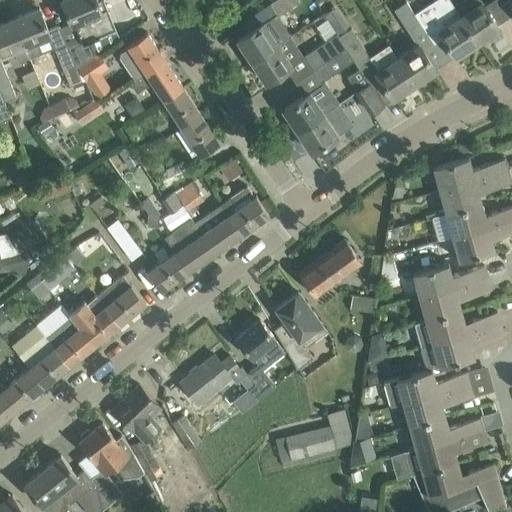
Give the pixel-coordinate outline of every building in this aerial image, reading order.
[(97,0),(62,0),(72,22),(60,27),(70,52),(76,65),(94,53),(89,40),(99,36),(90,15),(102,10),(97,0)] [(279,14),(301,1),(300,0),(273,0),(271,1),(279,14)] [(451,0),(432,0),(414,12),(422,25),(434,42),(443,36),(456,55),(478,41),(474,35),(460,14),(454,4),(451,0)] [(481,0),(461,0),(454,4),(460,14),(474,35),(478,41),(499,27),(497,24),(485,5),(481,0)] [(511,0),(500,0),(510,15),(511,13),(511,0)] [(406,1),(394,9),(397,14),(408,30),(410,33),(422,25),(414,12),(406,1)] [(48,29),(39,7),(13,18),(29,58),(41,53),(37,40),(51,34),(70,85),(82,80),(76,65),(70,52),(60,27),(59,24),(48,29)] [(212,12),(200,19),(206,28),(217,20),(212,12)] [(29,58),(13,18),(0,22),(0,56),(14,50),(19,61),(29,58)] [(254,27),(237,38),(251,60),(257,56),(278,42),(264,21),(254,27)] [(351,27),(338,35),(345,46),(354,60),(369,82),(382,103),(383,103),(393,97),(415,82),(411,76),(398,56),(391,46),(371,59),(351,27)] [(147,31),(128,43),(129,46),(118,53),(135,78),(165,58),(147,31)] [(257,56),(251,60),(266,81),(271,78),(287,67),(296,79),(345,46),(338,35),(337,33),(326,41),(304,55),(291,34),(278,42),(257,56)] [(402,53),(398,56),(411,76),(415,82),(436,68),(419,42),(417,43),(402,53)] [(305,94),(283,108),(297,129),(304,125),(337,102),(324,82),(323,80),(354,60),(345,46),(296,79),(305,94)] [(98,52),(94,54),(94,53),(76,65),(82,80),(86,78),(87,80),(108,67),(98,52)] [(2,58),(0,58),(0,91),(4,101),(16,96),(2,58)] [(164,98),(183,86),(165,58),(135,78),(130,81),(138,93),(153,82),(164,98)] [(361,88),(357,90),(360,95),(371,111),(382,103),(369,82),(361,88)] [(201,114),(183,86),(164,98),(182,126),(197,116),(201,114)] [(74,112),(73,112),(80,123),(103,109),(97,98),(95,99),(74,112)] [(304,125),(297,129),(312,151),(318,147),(338,134),(331,124),(346,115),(337,102),(304,125)] [(201,114),(197,116),(182,126),(201,154),(219,141),(201,114)] [(43,134),(54,127),(48,118),(37,125),(43,134)] [(472,167),(469,155),(433,165),(440,189),(499,172),(508,170),(505,158),(472,167)] [(167,185),(184,176),(177,162),(160,172),(167,185)] [(508,170),(499,172),(440,189),(446,212),(482,202),(478,191),(511,182),(508,170)] [(53,194),(72,188),(67,172),(48,178),(53,194)] [(191,209),(205,199),(192,181),(177,192),(191,209)] [(222,202),(242,232),(269,213),(256,194),(255,195),(247,185),(222,202)] [(214,251),(242,232),(222,202),(194,221),(202,232),(214,251)] [(511,205),(484,213),(482,202),(446,212),(453,236),(511,219),(511,205)] [(109,225),(132,258),(142,251),(119,218),(109,225)] [(158,219),(147,218),(146,224),(157,226),(158,219)] [(459,259),(494,249),(491,237),(511,231),(511,219),(453,236),(459,259)] [(180,225),(165,236),(175,251),(188,269),(214,251),(202,232),(191,240),(180,225)] [(165,236),(149,247),(159,262),(147,270),(160,289),(188,269),(175,251),(165,236)] [(362,261),(356,253),(344,237),(299,270),(311,286),(316,294),(362,261)] [(26,252),(3,256),(0,256),(0,268),(11,267),(22,273),(28,262),(26,252)] [(59,255),(45,266),(49,272),(41,279),(49,289),(75,268),(67,257),(59,255)] [(452,274),(448,262),(413,272),(420,296),(435,292),(478,279),(488,277),(484,264),(452,274)] [(49,272),(45,266),(27,281),(40,297),(49,289),(41,279),(49,272)] [(97,294),(104,302),(105,304),(120,322),(145,301),(123,273),(97,294)] [(488,277),(478,279),(435,292),(420,296),(426,318),(426,319),(461,309),(458,298),(491,289),(488,277)] [(299,368),(314,357),(305,345),(327,330),(309,306),(298,290),(275,306),(299,339),(286,347),(299,368)] [(104,302),(97,294),(71,315),(94,343),(120,322),(105,304),(104,302)] [(94,343),(71,315),(61,303),(36,324),(55,346),(69,364),(94,343)] [(426,319),(426,318),(414,322),(420,344),(432,341),(492,325),(500,323),(497,311),(464,320),(461,309),(426,319)] [(260,318),(236,337),(241,343),(249,353),(256,362),(248,369),(246,371),(255,382),(248,388),(257,399),(276,384),(263,368),(285,351),(275,338),(272,334),(260,318)] [(500,323),(492,325),(432,341),(439,365),(474,356),(471,344),(504,335),(500,323)] [(44,384),(69,364),(55,346),(29,367),(44,384)] [(215,354),(181,381),(184,385),(193,397),(196,401),(227,376),(229,375),(240,367),(230,354),(221,362),(215,354)] [(18,405),(44,384),(29,367),(4,388),(14,400),(18,405)] [(432,367),(396,377),(384,380),(390,404),(403,401),(471,382),(468,370),(435,379),(432,367)] [(244,372),(238,377),(247,388),(248,388),(255,382),(246,371),(244,372)] [(475,394),(471,382),(403,401),(409,424),(445,414),(442,403),(475,394)] [(139,383),(113,408),(118,412),(127,422),(140,437),(144,441),(145,440),(162,423),(151,412),(159,405),(153,398),(139,383)] [(0,420),(18,405),(14,400),(4,388),(0,391),(0,420)] [(247,388),(233,399),(243,411),(256,400),(257,399),(248,388),(247,388)] [(345,407),(327,412),(330,424),(277,436),(284,466),(337,456),(335,448),(354,444),(345,407)] [(359,415),(355,439),(374,433),(367,412),(359,415)] [(190,447),(202,439),(185,413),(173,422),(190,447)] [(481,416),(448,425),(445,414),(409,424),(415,447),(484,428),(481,416)] [(82,438),(79,440),(84,445),(90,452),(102,468),(105,471),(110,467),(121,479),(139,476),(145,471),(131,445),(129,443),(122,434),(116,439),(104,424),(102,422),(90,431),(88,428),(80,435),(82,438)] [(484,428),(415,447),(405,450),(410,473),(413,473),(422,470),(458,461),(455,450),(487,440),(484,428)] [(140,437),(129,443),(131,445),(145,471),(149,477),(161,471),(145,440),(144,441),(140,437)] [(60,455),(26,483),(31,490),(38,498),(49,511),(60,511),(61,511),(78,498),(83,494),(97,511),(101,509),(94,481),(91,477),(84,468),(76,474),(73,471),(60,455)] [(444,511),(481,495),(490,511),(506,508),(494,463),(461,472),(458,461),(422,470),(413,473),(429,508),(437,511),(444,511)] [(102,468),(91,477),(94,481),(101,509),(104,507),(123,492),(105,471),(102,468)] [(12,494),(0,503),(0,511),(26,511),(25,509),(12,494)]
